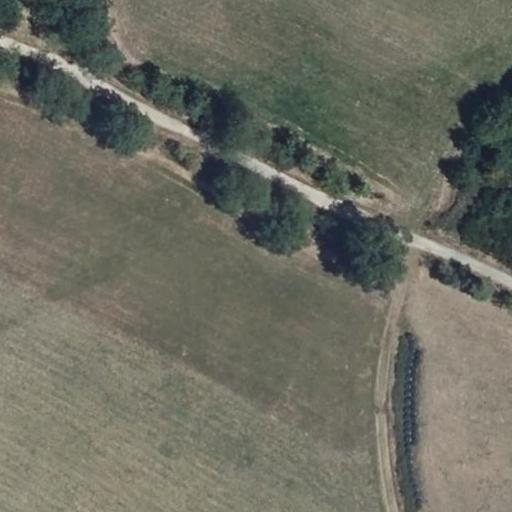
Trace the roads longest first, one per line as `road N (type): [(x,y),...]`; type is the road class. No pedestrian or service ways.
road 1 (track): [(81,72),(511,286)]
road 2 (track): [(395,511),(385,419),(411,240)]
